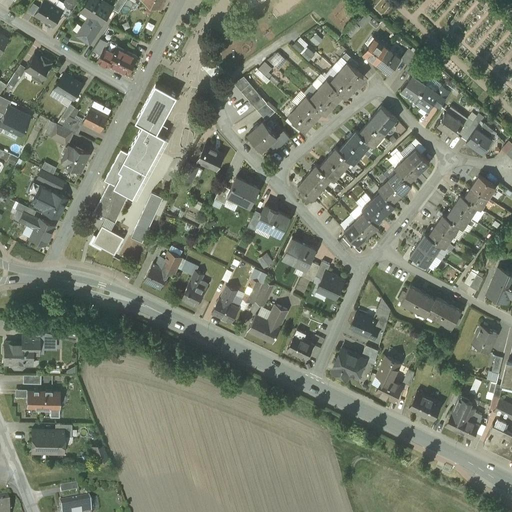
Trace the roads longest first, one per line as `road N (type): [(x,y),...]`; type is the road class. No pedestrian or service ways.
road 1 (residential): [(271,177),(369,95),(386,95),(449,160)]
road 2 (tertiary): [(511,484),(311,387)]
road 3 (residential): [(43,274),(133,93)]
road 4 (tertiary): [(311,387),(162,313)]
road 5 (residential): [(133,93),(0,11)]
road 6 (residential): [(511,321),(377,252)]
road 7 (residential): [(361,275),(271,177)]
road 8 (tertiary): [(40,280),(162,313)]
road 9 (tertiary): [(162,313),(108,287),(43,274)]
road 10 (residential): [(311,387),(361,275)]
